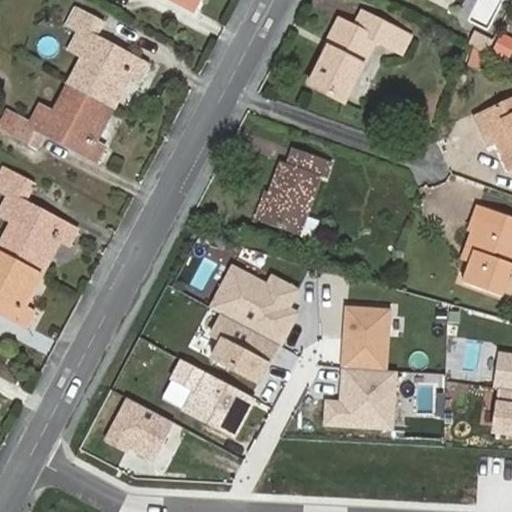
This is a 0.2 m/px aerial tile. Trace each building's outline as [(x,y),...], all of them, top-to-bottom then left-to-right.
[(171,0),(196,14),(203,0),(171,0)] [(140,81),(147,66),(95,37),(103,23),(76,9),(68,24),(81,32),(71,50),(85,57),(70,86),(106,105),(111,95),(117,98),(129,75),(140,81)] [(389,48),(398,31),(362,12),(355,28),(339,21),(328,42),(332,44),(311,85),(345,103),(376,42),(389,48)] [(410,37),(398,31),(389,48),(402,55),(410,37)] [(473,33),(467,45),(470,46),(486,54),(492,43),(473,33)] [(511,40),(502,35),(493,52),(507,58),(511,47),(511,40)] [(450,54),(447,61),(459,65),(461,58),(450,54)] [(100,115),(106,105),(70,86),(55,114),(41,107),(31,125),(7,112),(0,124),(0,129),(38,150),(46,134),(97,161),(104,148),(93,142),(106,118),(100,115)] [(511,100),(476,118),(489,146),(497,142),(509,167),(511,165),(511,100)] [(326,178),(331,163),(294,149),(289,165),(282,162),(270,196),(266,194),(257,221),(311,241),(317,223),(306,219),(321,176),(326,178)] [(69,245),(77,230),(25,201),(33,187),(6,172),(0,183),(0,189),(10,196),(1,213),(14,221),(0,247),(0,250),(35,269),(40,259),(46,262),(59,240),(69,245)] [(501,296),(511,265),(511,217),(479,206),(470,232),(479,235),(462,282),(501,296)] [(29,279),(35,269),(0,250),(0,311),(24,325),(32,312),(21,306),(35,282),(29,279)] [(268,286),(233,267),(211,309),(223,315),(212,336),(222,341),(213,360),(259,384),(280,345),(281,346),(299,314),(289,309),(299,291),(273,277),(268,286)] [(396,372),(386,371),(390,312),(347,309),(343,386),(348,386),(347,404),(342,403),(327,402),(326,425),(392,429),(396,372)] [(496,388),(500,388),(494,433),(511,435),(511,355),(500,354),(496,388)] [(185,411),(235,438),(255,399),(183,361),(173,380),(195,392),(185,411)] [(155,461),(175,423),(130,399),(106,442),(126,453),(129,447),(155,461)]
